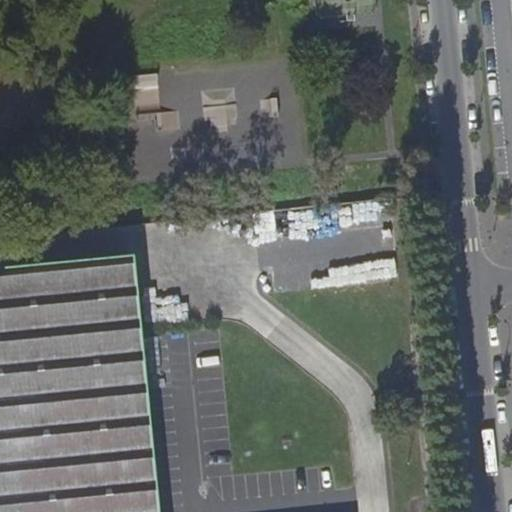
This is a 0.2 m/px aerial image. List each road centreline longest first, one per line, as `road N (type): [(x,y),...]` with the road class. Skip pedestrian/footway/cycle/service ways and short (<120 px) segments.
road 1 (residential): [(467,301),(437,0)]
road 2 (residential): [(487,511),(467,301)]
